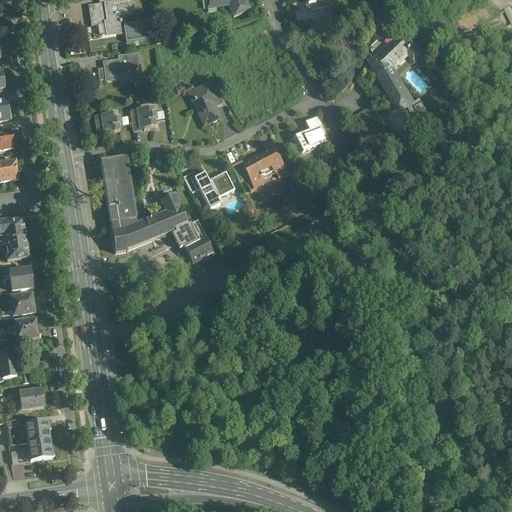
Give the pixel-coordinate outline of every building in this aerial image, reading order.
[(206,0),(208,9),(229,6),(233,17),(249,9),(244,0),(206,0)] [(326,0),(307,0),(309,6),(310,6),(311,14),(328,10),(326,2),(327,2),(326,0)] [(104,5),(88,7),(91,28),(98,27),(98,24),(106,23),(107,29),(108,35),(120,33),(120,27),(123,26),(124,26),(127,26),(126,17),(132,16),(130,1),(104,5)] [(127,26),(124,26),(126,44),(149,40),(147,23),(127,26)] [(399,41),(379,61),(371,65),(399,114),(413,106),(392,71),(408,55),(409,56),(412,53),(411,52),(414,48),(411,45),(403,36),(399,40),(399,41)] [(138,55),(120,58),(120,61),(103,63),(104,70),(105,75),(110,74),(111,80),(129,77),(130,85),(143,83),(138,55)] [(104,70),(98,71),(99,82),(106,81),(105,75),(104,70)] [(212,91),(209,84),(192,93),(199,108),(196,110),(205,127),(221,119),(214,105),(221,101),(215,90),(212,91)] [(7,103),(0,103),(0,123),(10,122),(7,103)] [(373,107),(352,119),(360,131),(380,119),(373,107)] [(153,110),(138,112),(137,112),(140,130),(143,130),(144,132),(149,131),(149,129),(155,128),(154,122),(156,122),(155,114),(153,114),(153,110)] [(137,112),(131,113),(133,131),(140,130),(137,112)] [(117,115),(102,117),(101,118),(104,136),(108,135),(108,137),(113,136),(113,134),(120,133),(119,127),(121,127),(119,119),(117,120),(117,115)] [(101,118),(95,119),(97,137),(104,136),(101,118)] [(317,118),(307,124),(311,131),(292,141),(291,141),(299,157),(330,142),(318,118),(317,118)] [(0,134),(0,151),(14,150),(11,133),(0,134)] [(341,134),(331,139),(336,150),(347,144),(341,134)] [(268,153),(249,162),(250,162),(247,164),(245,160),(231,167),(245,195),(256,190),(255,188),(264,183),(262,178),(263,177),(264,175),(260,174),(261,173),(261,172),(273,167),(276,173),(284,169),(271,144),(265,147),(268,153)] [(136,221),(126,158),(101,163),(110,225),(111,225),(113,233),(112,233),(112,234),(111,234),(112,246),(114,246),(115,256),(116,256),(116,255),(127,253),(127,254),(127,252),(175,233),(188,228),(188,227),(180,209),(175,198),(161,203),(165,215),(136,226),(136,221)] [(15,163),(0,164),(0,184),(18,182),(17,172),(15,163)] [(195,173),(183,179),(191,195),(199,191),(194,180),(197,178),(195,173)] [(226,173),(208,182),(205,174),(197,178),(194,180),(199,191),(210,211),(220,206),(218,201),(219,200),(219,199),(235,191),(234,189),(226,173)] [(23,221),(2,224),(2,223),(0,223),(0,243),(0,245),(0,244),(26,241),(23,221)] [(188,228),(175,233),(175,235),(172,237),(174,242),(176,246),(177,246),(179,251),(182,250),(184,251),(206,240),(197,223),(188,227),(188,228)] [(206,240),(184,251),(192,266),(202,261),(201,260),(213,254),(209,247),(206,240)] [(26,241),(0,244),(0,245),(4,245),(7,263),(29,260),(26,241)] [(30,271),(9,274),(9,277),(12,293),(33,290),(32,279),(31,273),(31,274),(30,271)] [(31,296),(10,299),(13,319),(34,316),(31,296)] [(27,323),(13,325),(14,330),(15,340),(16,345),(38,342),(38,340),(40,338),(40,335),(37,333),(35,323),(27,324),(27,323)] [(14,330),(7,331),(9,341),(15,340),(14,330)] [(0,363),(0,364),(2,381),(16,379),(16,378),(20,378),(19,374),(16,375),(14,362),(18,362),(17,358),(14,358),(13,352),(0,353),(0,363)] [(26,373),(19,374),(20,378),(21,386),(28,385),(26,373)] [(42,391),(19,395),(20,404),(26,403),(27,411),(44,409),(42,391)] [(18,421),(7,422),(8,429),(19,428),(18,421)] [(27,444),(49,441),(48,432),(50,432),(49,424),(46,424),(46,422),(24,425),(27,444)] [(49,441),(27,444),(30,463),(51,460),(51,458),(54,457),(53,450),(50,450),(49,441)] [(18,453),(11,454),(13,465),(19,464),(18,453)]
